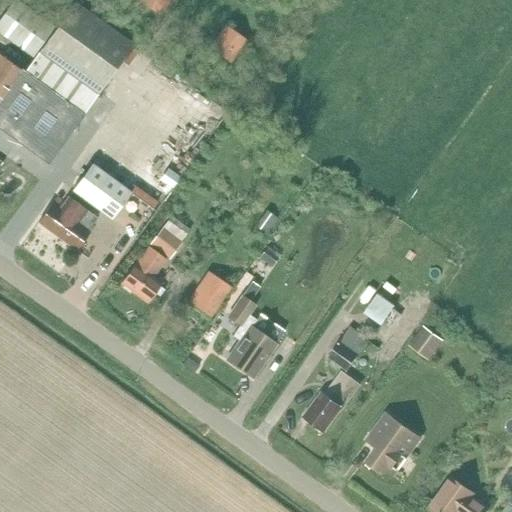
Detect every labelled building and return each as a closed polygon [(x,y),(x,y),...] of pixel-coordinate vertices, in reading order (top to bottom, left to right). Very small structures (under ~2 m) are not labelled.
[(14,0),(13,0),(0,19),(0,36),(31,59),(53,27),(14,0)] [(138,0),(138,1),(159,17),(170,0),(138,0)] [(26,74),(83,114),(96,96),(133,45),(73,2),(25,73),(26,74)] [(225,26),(209,48),(229,64),(246,41),(225,26)] [(0,130),(48,165),(83,114),(26,74),(24,76),(0,58),(0,130)] [(92,166),(73,192),(112,220),(131,194),(92,166)] [(52,205),(39,223),(77,251),(90,234),(88,232),(98,218),(69,197),(59,210),(52,205)] [(265,211),(254,227),(266,235),(277,219),(265,211)] [(172,217),(163,229),(180,242),(189,230),(172,217)] [(163,229),(149,247),(168,261),(181,242),(180,242),(163,229)] [(148,248),(122,284),(148,303),(155,294),(160,298),(164,292),(159,288),(161,286),(152,279),(166,261),(148,248)] [(266,250),(260,258),(272,267),(277,259),(266,250)] [(217,277),(197,305),(213,317),(232,288),(217,277)] [(250,284),(226,318),(241,328),(256,306),(250,302),(258,290),(250,284)] [(350,327),(328,358),(347,372),(368,341),(350,327)] [(428,361),(443,341),(423,327),(409,346),(428,361)] [(250,328),(227,361),(253,379),(276,346),(250,328)] [(322,394),(305,418),(325,433),(341,410),(342,411),(360,387),(342,374),(325,397),(322,394)] [(377,450),(367,464),(380,473),(383,469),(393,477),(397,472),(398,473),(407,460),(406,459),(420,439),(387,415),(367,442),(377,450)] [(451,478),(429,509),(433,511),(487,511),(489,509),(473,498),(475,496),(451,478)]
